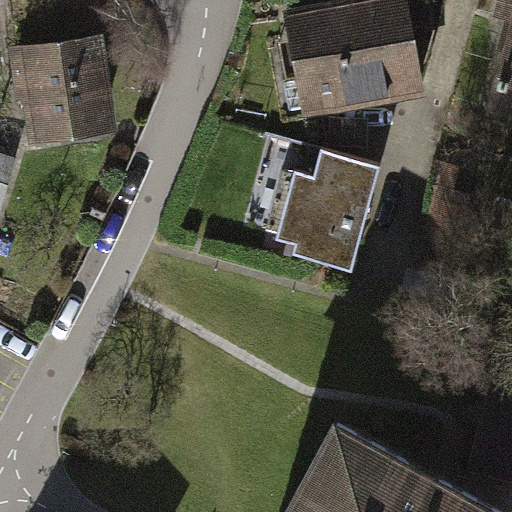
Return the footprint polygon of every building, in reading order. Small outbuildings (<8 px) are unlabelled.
[(417,0),(288,0),(284,1),(305,104),(433,79),(417,0)] [(511,0),(506,0),(478,101),(511,110),(511,0)] [(97,42),(17,55),(22,83),(33,82),(41,131),(110,120),(97,42)] [(386,147),(320,128),(310,163),(282,155),(259,236),(352,263),(386,147)] [(14,158),(0,154),(0,202),(1,203),(14,158)] [(511,352),(499,349),(470,469),(511,479),(511,352)] [(511,511),(511,495),(336,400),(275,511),(511,511)]
